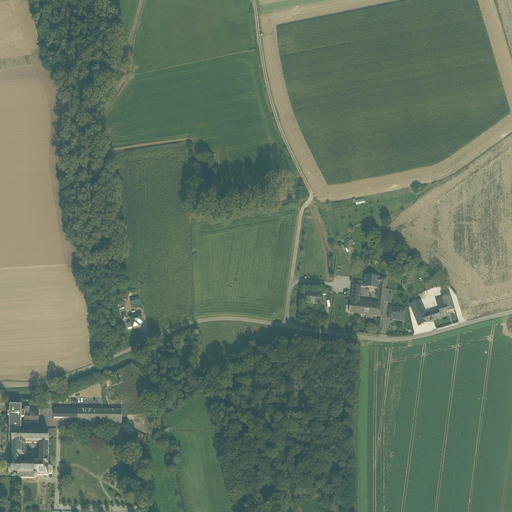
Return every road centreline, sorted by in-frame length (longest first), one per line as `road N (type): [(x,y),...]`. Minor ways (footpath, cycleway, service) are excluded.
road 1 (unclassified): [(357,338),(201,321),(63,378),(0,386)]
road 2 (track): [(252,0),(280,133),(310,195),(291,277)]
road 3 (track): [(357,338),(357,511)]
road 4 (unclassified): [(357,338),(413,338),(511,312)]
